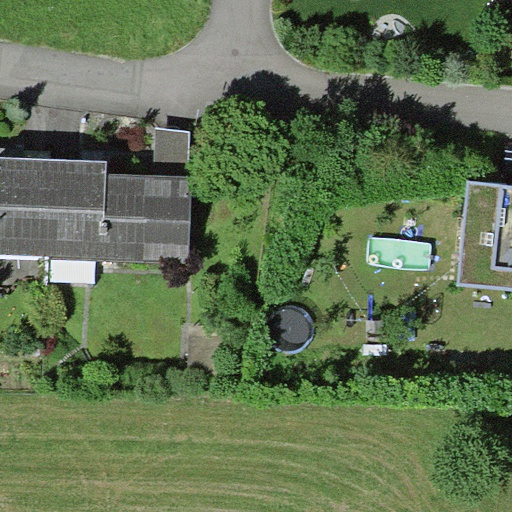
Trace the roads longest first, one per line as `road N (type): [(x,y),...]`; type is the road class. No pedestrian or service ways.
road 1 (residential): [(228,91),(511,117)]
road 2 (residential): [(0,66),(228,91)]
